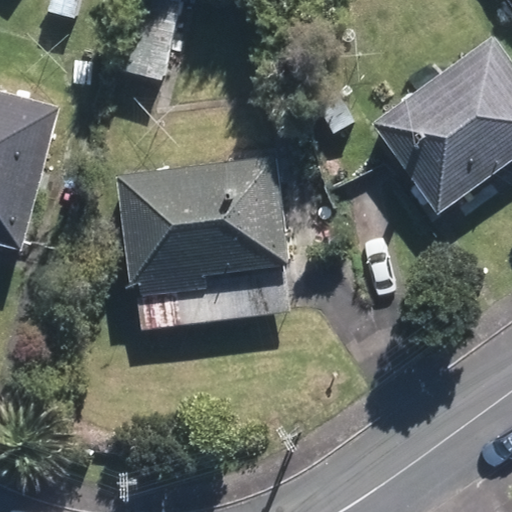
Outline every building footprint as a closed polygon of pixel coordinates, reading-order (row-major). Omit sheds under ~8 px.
[(76,0),(46,0),(45,7),(73,13),(76,0)] [(172,69),(188,0),(139,0),(126,58),(172,69)] [(511,53),(496,31),(374,119),(441,212),(511,160),(511,53)] [(33,241),(73,95),(0,75),(0,238),(3,239),(4,232),(33,241)] [(339,122),(362,109),(347,82),(324,95),(339,122)] [(288,143),(128,163),(141,272),(151,271),(151,277),(151,285),(217,277),(216,265),(302,255),(288,143)]
